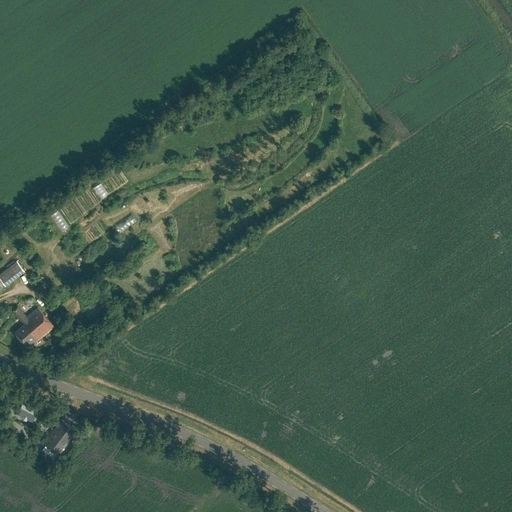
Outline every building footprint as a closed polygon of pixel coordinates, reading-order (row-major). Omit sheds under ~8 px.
[(25,270),(17,260),(0,272),(0,275),(6,284),(25,270)] [(20,317),(23,320),(22,321),(25,324),(15,332),(26,345),(29,342),(31,344),(53,325),(37,307),(26,316),(18,306),(13,311),(19,317),(20,317)] [(22,416),(22,417),(26,420),(27,418),(32,421),(38,409),(24,401),(17,413),(22,416)] [(61,419),(54,428),(43,443),(58,454),(74,434),(70,431),(72,428),(61,419)] [(19,432),(14,428),(9,433),(14,438),(19,432)] [(27,449),(34,454),(39,447),(31,442),(27,449)]
